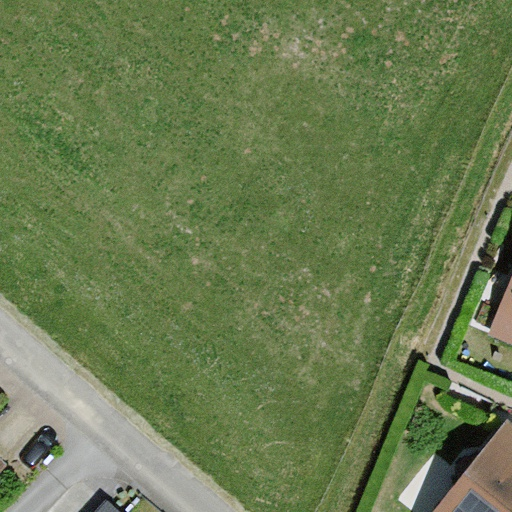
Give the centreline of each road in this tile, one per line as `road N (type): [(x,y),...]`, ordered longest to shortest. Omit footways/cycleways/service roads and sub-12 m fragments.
road 1 (track): [(337,511),(511,107)]
road 2 (residential): [(206,511),(0,333)]
